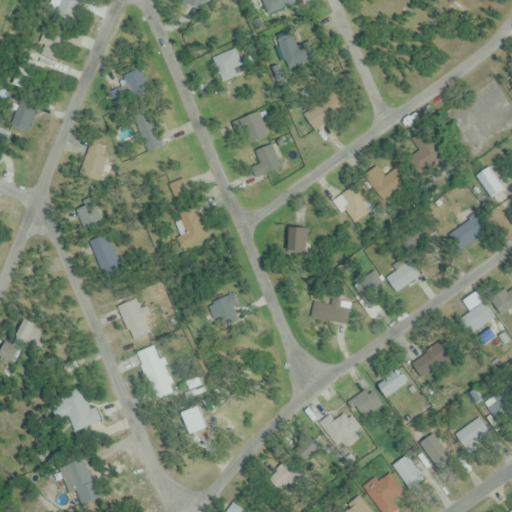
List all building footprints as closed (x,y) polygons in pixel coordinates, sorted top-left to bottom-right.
[(77,0),(58,0),(58,19),(77,19),(77,0)] [(307,58),(301,30),(277,35),(283,63),(307,58)] [(50,63),(70,54),(60,32),(40,41),(50,63)] [(242,68),(236,47),(213,54),(219,76),(242,68)] [(120,78),(130,100),(145,93),(134,71),(120,78)] [(344,113),(334,94),(302,111),(312,130),(344,113)] [(147,147),(161,141),(147,109),(133,115),(147,147)] [(249,144),(268,135),(258,112),(239,120),(249,144)] [(26,123),(32,119),(28,113),(22,117),(26,123)] [(98,183),(110,149),(91,143),(80,177),(98,183)] [(254,152),(264,177),(282,170),(273,145),(254,152)] [(492,199),(505,188),(489,167),(476,177),(492,199)] [(354,224),(369,214),(352,189),(333,201),(341,213),(345,211),(354,224)] [(199,217),(178,222),(183,245),(204,240),(199,217)] [(461,252),(483,237),(471,220),(450,235),(461,252)] [(307,253),(307,229),(293,229),(293,253),(307,253)] [(90,240),(100,272),(119,266),(109,234),(90,240)] [(425,265),(443,263),(441,247),(423,250),(425,265)] [(401,288),(418,279),(408,262),(392,272),(401,288)] [(498,315),(511,307),(511,286),(490,298),(498,315)] [(208,304),(213,324),(241,315),(235,296),(208,304)] [(147,308),(140,309),(139,303),(122,305),(126,338),(151,335),(147,308)] [(461,319),(473,335),(494,318),(483,303),(461,319)] [(19,350),(5,343),(0,352),(0,357),(13,363),(19,350)] [(411,365),(423,381),(450,361),(438,345),(411,365)] [(137,354),(154,400),(174,393),(157,346),(137,354)] [(385,399),(407,385),(398,371),(376,385),(385,399)] [(73,389),(53,408),(79,435),(99,416),(73,389)] [(381,404),(365,389),(351,405),(367,420),(381,404)] [(511,423),(511,397),(487,402),(492,428),(511,423)] [(349,413),(326,427),(340,451),(363,438),(349,413)] [(492,436),(478,418),(454,436),(468,454),(492,436)] [(421,443),(430,473),(447,468),(438,438),(421,443)] [(327,454),(309,446),(300,465),(318,473),(327,454)] [(411,491),(424,482),(405,457),(392,467),(411,491)] [(60,469),(71,501),(94,493),(83,461),(60,469)] [(365,492),(380,511),(395,511),(399,510),(392,501),(403,493),(389,474),(365,492)] [(370,511),(359,498),(342,511),(370,511)]
